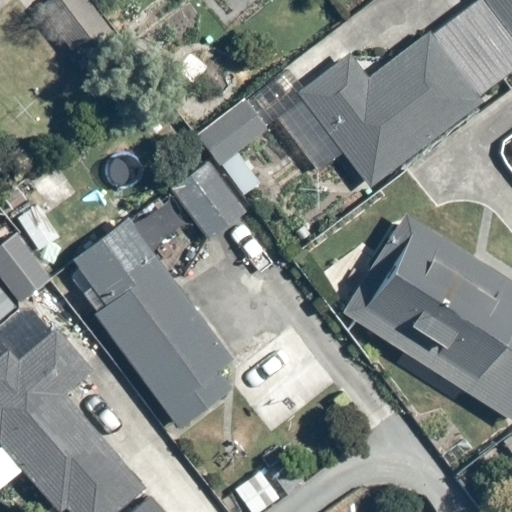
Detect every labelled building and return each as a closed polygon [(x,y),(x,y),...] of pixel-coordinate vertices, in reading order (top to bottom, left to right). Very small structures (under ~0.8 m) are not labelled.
[(477,95),(511,68),(511,0),(473,0),(465,6),(372,78),(350,49),(271,109),(317,169),(344,149),(370,183),(481,99),(477,95)] [(248,92),(198,127),(244,192),(262,179),(240,148),(272,125),(248,92)] [(203,148),(173,166),(213,232),(243,214),(203,148)] [(0,240),(0,282),(15,303),(51,276),(44,267),(58,257),(46,241),(58,232),(35,201),(12,217),(19,227),(0,240)] [(178,424),(231,385),(264,428),(331,379),(289,322),(235,362),(229,353),(125,213),(58,262),(178,424)] [(511,407),(511,276),(418,214),(352,311),(507,416),(511,407)] [(87,366),(22,302),(0,324),(0,484),(19,465),(66,511),(111,511),(145,477),(60,393),(87,366)] [(258,463),(227,484),(245,511),(259,511),(281,498),(258,463)] [(165,511),(145,493),(127,511),(165,511)]
